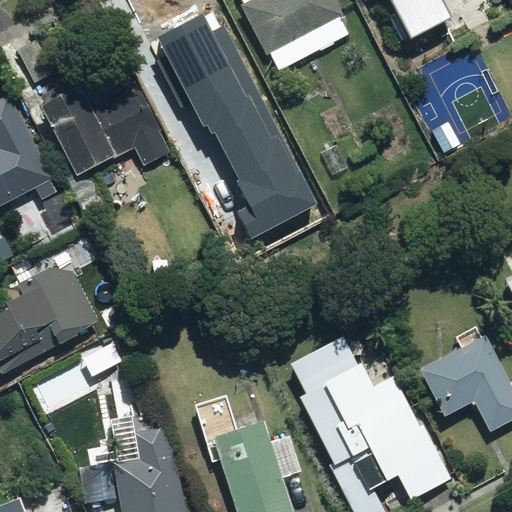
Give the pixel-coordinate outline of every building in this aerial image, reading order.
[(252,0),(243,4),(267,53),(345,15),(337,0),(252,0)] [(394,0),(411,35),(454,14),(447,0),(394,0)] [(232,204),(249,237),(315,204),(222,26),(213,31),(204,14),(155,39),(163,54),(155,59),(182,111),(192,105),(241,199),(232,204)] [(112,197),(96,169),(134,147),(143,164),(173,147),(136,81),(90,106),(74,78),(40,97),(80,169),(64,178),(84,213),(112,197)] [(0,144),(0,145),(0,208),(37,187),(45,201),(65,190),(12,96),(0,102),(0,144)] [(449,122),(433,131),(447,154),(462,146),(449,122)] [(0,373),(11,367),(7,359),(43,339),(49,349),(101,320),(66,258),(14,288),(21,300),(0,311),(0,373)] [(489,426),(511,414),(511,385),(485,333),(421,366),(446,414),(475,400),(489,426)] [(395,373),(370,385),(345,334),(292,361),(306,390),(299,394),(357,511),(375,511),(447,477),(395,373)] [(0,405),(0,505),(3,511),(74,511),(14,398),(0,405)] [(290,435),(270,441),(264,421),(214,438),(237,511),(293,511),(282,479),(302,473),(290,435)] [(139,456),(77,465),(83,504),(121,499),(122,511),(186,511),(175,429),(135,434),(139,456)]
